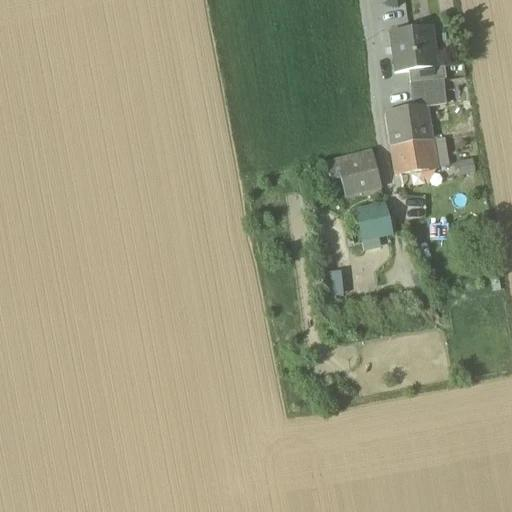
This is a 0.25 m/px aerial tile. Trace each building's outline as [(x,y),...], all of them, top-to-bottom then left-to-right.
[(390,34),(395,74),(408,73),(436,69),(436,64),(431,29),(390,34)] [(409,85),(419,84),(433,82),(443,81),(446,81),(443,63),(436,64),(436,69),(408,73),(409,85)] [(443,81),(433,82),(436,108),(447,106),(443,81)] [(427,109),(436,108),(433,82),(419,84),(420,94),(421,97),(416,98),(413,98),(415,110),(427,108),(427,109)] [(385,115),(390,149),(432,142),(427,109),(427,108),(415,110),(385,115)] [(437,170),(432,142),(390,149),(395,176),(437,170)] [(340,180),(345,198),(380,189),(371,155),(326,165),(327,169),(329,182),(340,180)] [(354,213),(354,215),(361,243),(393,236),(385,206),(354,213)] [(356,245),(361,243),(354,215),(349,217),(356,245)] [(325,296),(339,295),(337,273),(324,274),(325,296)]
